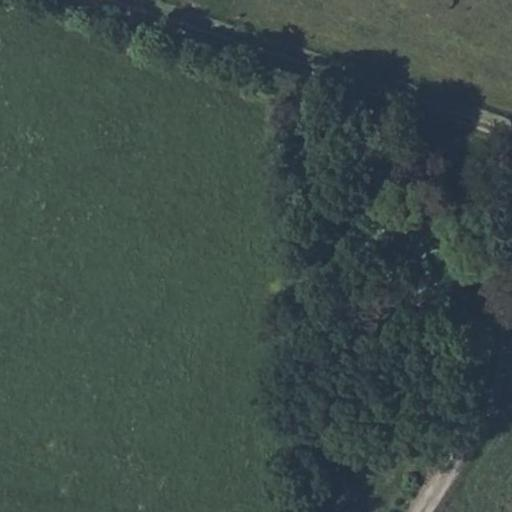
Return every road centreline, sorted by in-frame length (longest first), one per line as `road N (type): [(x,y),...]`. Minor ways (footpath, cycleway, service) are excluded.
road 1 (track): [(84,0),(511,144)]
road 2 (track): [(511,343),(423,511)]
